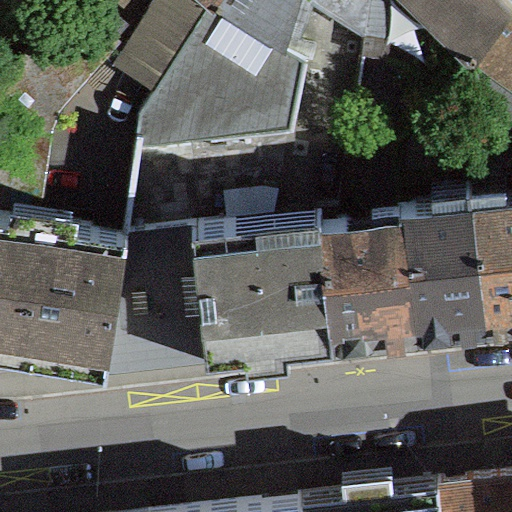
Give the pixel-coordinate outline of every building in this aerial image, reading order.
[(102,359),(104,359),(124,227),(125,223),(36,209),(49,122),(56,104),(116,36),(74,0),(69,0),(0,78),(0,343),(17,346),(102,359)] [(210,0),(143,107),(138,140),(290,123),(305,54),(284,42),(292,15),(302,19),(308,0),(320,0),(363,27),(367,0),(210,0)] [(511,0),(414,0),(466,51),(511,81),(511,0)] [(460,82),(511,117),(511,101),(467,71),(461,81),(460,82)] [(511,185),(470,190),(484,317),(503,315),(511,313),(511,185)] [(484,317),(470,190),(400,198),(414,324),(434,322),(484,317)] [(319,217),(332,333),(352,331),(414,324),(400,198),(369,201),(372,220),(359,222),(346,211),(319,214),(319,217)] [(237,226),(235,213),(124,227),(104,359),(259,341),(332,333),(319,217),(237,226)] [(344,468),(346,483),(300,488),(302,511),(442,511),(438,473),(392,478),(390,463),(367,466),(344,468)] [(511,511),(511,464),(471,469),(438,473),(442,511),(511,511)] [(302,511),(300,488),(199,500),(147,505),(147,511),(302,511)]
